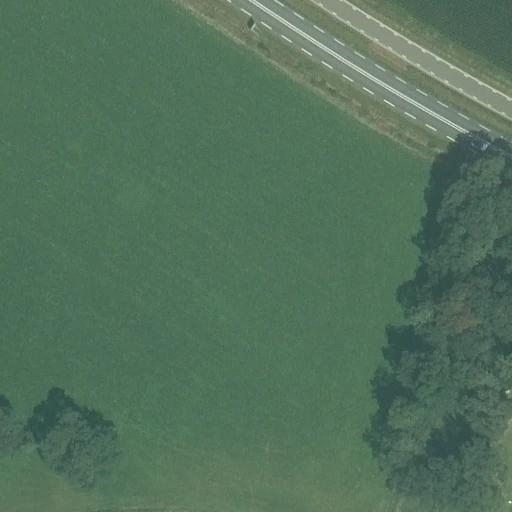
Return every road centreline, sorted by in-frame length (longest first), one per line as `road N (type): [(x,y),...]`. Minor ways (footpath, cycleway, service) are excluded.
road 1 (primary): [(511,159),(248,0)]
road 2 (unclassified): [(511,112),(322,0)]
